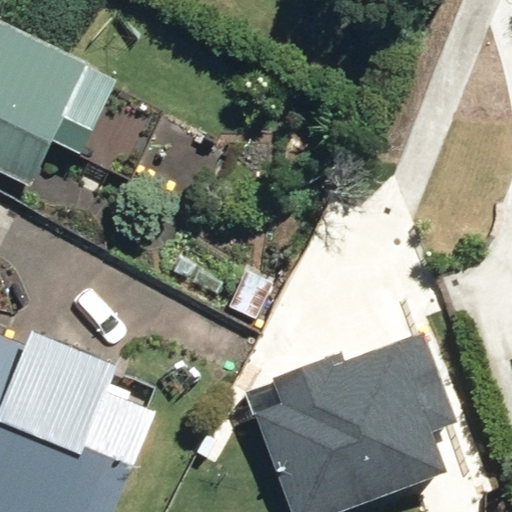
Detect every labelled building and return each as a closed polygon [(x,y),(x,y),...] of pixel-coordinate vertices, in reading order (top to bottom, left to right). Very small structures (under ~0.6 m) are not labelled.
[(0,0),(0,153),(53,179),(113,56),(1,0),(0,0)] [(192,128),(166,115),(137,173),(192,200),(207,170),(179,156),(192,128)] [(223,305),(250,319),(266,284),(239,270),(223,305)] [(0,511),(98,511),(138,413),(86,391),(97,366),(10,331),(6,341),(0,338),(0,511)] [(152,471),(175,483),(192,452),(168,440),(152,471)]
